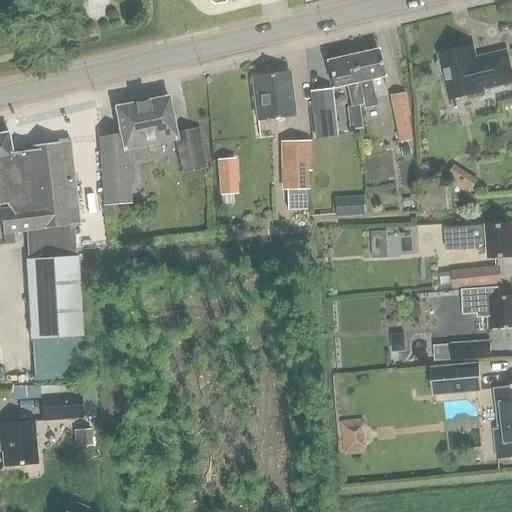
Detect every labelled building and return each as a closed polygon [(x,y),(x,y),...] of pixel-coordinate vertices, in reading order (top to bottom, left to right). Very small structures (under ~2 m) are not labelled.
[(473,48),(440,55),(442,61),(439,61),(437,65),(439,73),(443,75),(445,75),(451,100),(483,92),(482,89),(511,82),(511,76),(506,53),(476,60),(473,48)] [(365,109),(377,107),(371,81),(386,77),(378,51),(352,57),(355,69),(364,105),(365,109)] [(364,105),(355,69),(352,57),(327,62),(334,89),(346,86),(351,108),(364,105)] [(294,118),(294,115),(290,74),(253,78),(258,121),(294,118)] [(410,116),(405,92),(389,95),(399,143),(412,140),(407,117),(410,116)] [(127,150),(176,140),(182,173),(207,169),(199,130),(176,134),(168,98),(116,108),(121,134),(100,138),(104,207),(131,205),(127,150)] [(333,108),(315,110),(318,138),(337,136),(333,108)] [(9,133),(0,134),(0,218),(1,236),(3,235),(13,235),(27,234),(27,231),(73,226),(75,225),(80,225),(71,142),(31,147),(32,151),(13,154),(9,133)] [(286,191),(297,191),(307,191),(309,191),(308,172),(311,172),(310,142),(281,143),(282,191),(286,191)] [(409,147),(400,149),(401,158),(411,157),(409,147)] [(479,182),(455,166),(445,181),(457,189),(469,197),(479,182)] [(237,182),(218,184),(220,196),(238,194),(237,182)] [(286,191),(287,212),(308,211),(307,191),(297,191),(286,191)] [(364,197),(335,199),(336,217),(365,216),(364,197)] [(413,199),(404,200),(405,208),(414,207),(413,199)] [(488,246),(488,259),(511,257),(511,224),(487,226),(487,227),(471,228),(445,230),(446,252),(480,250),(480,247),(488,246)] [(77,257),(75,226),(27,231),(27,234),(29,260),(26,260),(31,341),(84,337),(79,257),(77,257)] [(385,233),(371,234),(373,260),(387,259),(385,233)] [(454,290),(503,285),(501,267),(452,272),(454,290)] [(511,297),(501,298),(500,288),(462,291),(463,315),(478,314),(478,319),(489,318),(490,330),(511,328),(511,297)] [(490,341),(450,344),(451,361),(491,358),(490,341)] [(478,364),(430,368),(432,397),(481,393),(478,364)] [(511,386),(495,389),(500,429),(495,430),(498,461),(511,459),(511,386)] [(81,392),(41,395),(43,423),(83,420),(81,392)] [(347,453),(370,452),(368,417),(344,418),(347,453)] [(35,422),(0,425),(0,426),(4,467),(39,464),(35,422)] [(91,430),(73,431),(74,447),(92,446),(91,430)] [(88,511),(90,510),(88,509),(76,503),(71,511),(88,511)]
